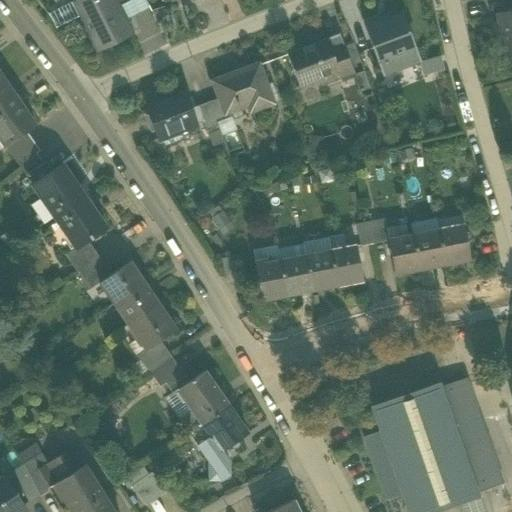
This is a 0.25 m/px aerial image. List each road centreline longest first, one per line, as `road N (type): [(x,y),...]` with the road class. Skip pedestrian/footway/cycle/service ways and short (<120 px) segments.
road 1 (residential): [(80,94),(253,361)]
road 2 (residential): [(253,361),(511,295)]
road 3 (residential): [(80,94),(327,0)]
road 4 (residential): [(449,0),(511,246)]
road 5 (residential): [(5,0),(80,94)]
